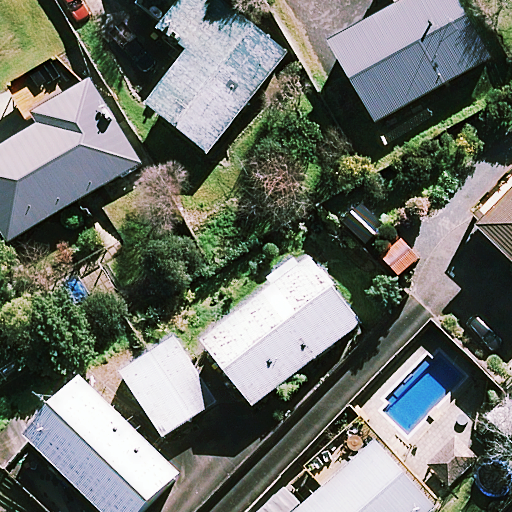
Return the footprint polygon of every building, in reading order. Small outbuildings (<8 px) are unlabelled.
[(210,0),(194,0),(166,35),(196,58),(151,114),(209,160),(287,60),(210,0)] [(492,63),(455,0),(428,0),(334,55),(378,130),(492,63)] [(139,171),(91,92),(38,125),(43,133),(0,158),(0,230),(11,249),(139,171)] [(511,179),(468,224),(482,239),(511,268),(511,179)] [(421,267),(400,244),(375,267),(396,290),(421,267)] [(360,328),(306,260),(269,288),(274,295),(205,349),(254,411),(360,328)] [(217,407),(177,345),(124,378),(164,441),(217,407)] [(148,511),(178,482),(84,390),(30,444),(98,511),(148,511)] [(432,511),(377,451),(310,511),(432,511)]
